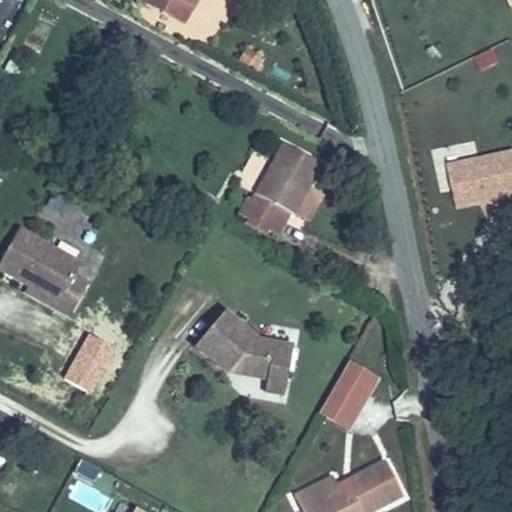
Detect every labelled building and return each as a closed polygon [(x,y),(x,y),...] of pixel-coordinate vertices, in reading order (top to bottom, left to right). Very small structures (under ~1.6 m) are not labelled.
[(162,0),(162,1),(202,22),(213,0),(162,0)] [(202,22),(162,1),(155,15),(196,35),(202,22)] [(259,67),(263,52),(242,48),(239,62),(259,67)] [(260,187),(294,206),(298,208),(316,173),(324,158),(285,138),(260,187)] [(511,145),(443,162),(455,210),(511,196),(511,145)] [(298,208),(311,214),(329,179),(316,173),(298,208)] [(251,194),(289,214),(294,206),(260,187),(256,185),(251,194)] [(282,228),(289,214),(251,194),(243,207),(282,228)] [(22,220),(0,258),(32,276),(62,293),(59,298),(73,307),(92,275),(78,267),(84,255),(22,220)] [(32,276),(29,281),(59,298),(62,293),(32,276)] [(260,332),(229,305),(198,341),(230,368),(290,379),(297,338),(260,332)] [(382,377),(350,358),(319,413),(352,431),(382,377)] [(0,472),(13,448),(0,440),(0,472)] [(404,492),(384,455),(356,470),(353,481),(342,487),(333,470),(296,490),(307,511),(367,511),(368,511),(404,492)]
